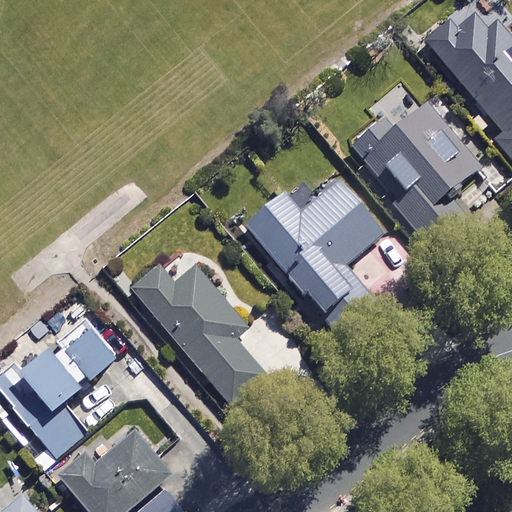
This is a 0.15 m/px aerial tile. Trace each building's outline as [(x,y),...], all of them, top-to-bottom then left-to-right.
[(511,46),(471,1),(420,48),(497,132),(486,142),(511,170),(511,169),(511,46)] [(401,197),(384,212),(403,233),(420,218),(441,242),(468,218),(446,193),(476,167),(403,82),(370,111),(377,119),(347,146),(374,178),(380,173),(401,197)] [(376,241),(335,189),(296,219),(280,199),(243,228),(313,316),(354,284),(342,269),(376,241)] [(172,290),(156,271),(130,294),(224,404),(258,374),(231,343),(244,332),(193,272),(172,290)] [(108,363),(82,332),(47,361),(41,354),(15,375),(9,368),(0,375),(0,400),(52,463),(86,436),(59,404),(108,363)] [(128,511),(169,478),(133,434),(91,469),(81,457),(53,479),(80,511),(128,511)] [(33,511),(13,488),(0,498),(0,511),(33,511)] [(177,511),(163,493),(139,511),(177,511)]
